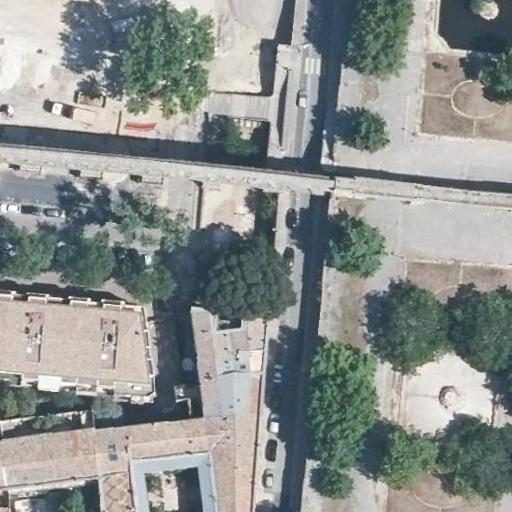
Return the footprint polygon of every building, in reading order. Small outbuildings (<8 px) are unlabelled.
[(0,139),(0,158),(179,177),(181,159),(146,155),(146,154),(0,139)] [(0,383),(119,395),(161,399),(154,311),(115,307),(114,316),(98,314),(98,305),(39,300),(38,309),(21,307),(21,298),(0,295),(0,383)] [(31,299),(21,298),(21,307),(38,309),(39,300),(31,299)] [(108,306),(98,305),(98,314),(114,316),(115,307),(108,306)] [(265,401),(272,320),(199,313),(200,377),(192,377),(192,385),(182,384),(182,400),(200,399),(202,425),(208,424),(208,432),(229,432),(229,422),(263,420),(265,401)] [(162,404),(161,399),(119,395),(119,400),(162,404)] [(99,479),(95,434),(93,415),(78,416),(80,437),(4,446),(8,490),(99,479)] [(202,425),(188,426),(95,434),(99,479),(99,485),(102,511),(255,511),(263,420),(229,422),(229,432),(208,432),(208,424),(202,425)] [(0,511),(10,511),(8,490),(4,446),(0,446),(0,511)]
